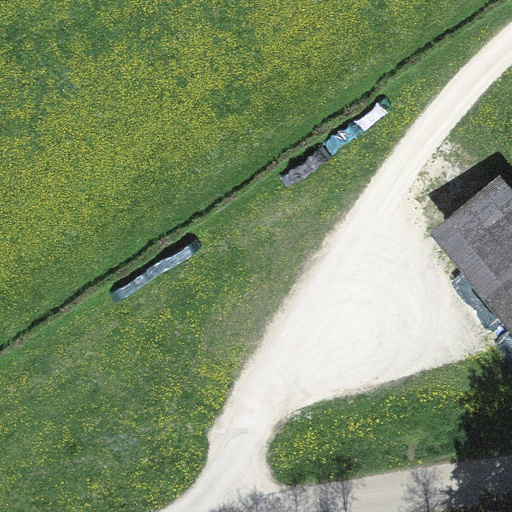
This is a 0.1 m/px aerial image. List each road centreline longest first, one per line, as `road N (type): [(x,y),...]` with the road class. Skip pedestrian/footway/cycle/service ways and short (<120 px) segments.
road 1 (track): [(511,40),(481,63),(302,320),(221,511)]
road 2 (tertiary): [(511,476),(304,511)]
